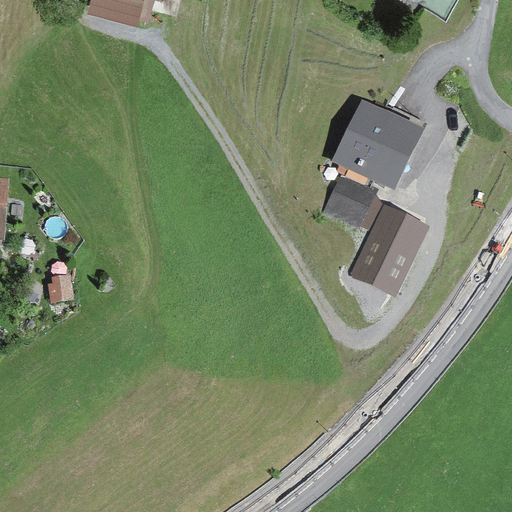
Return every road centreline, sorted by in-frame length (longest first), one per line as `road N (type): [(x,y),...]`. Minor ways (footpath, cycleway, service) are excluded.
road 1 (tertiary): [(274,511),(398,402),(511,246)]
road 2 (residential): [(486,0),(478,80),(511,121)]
